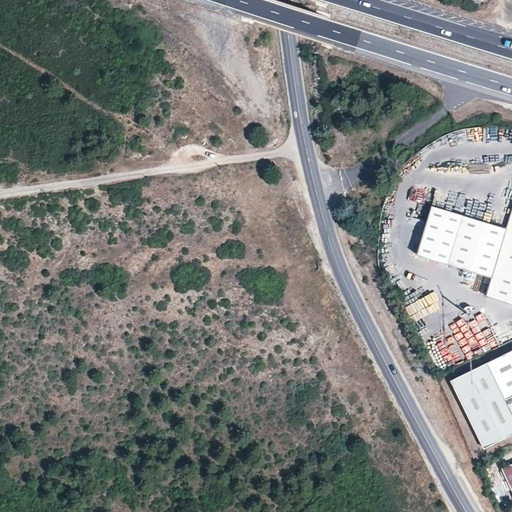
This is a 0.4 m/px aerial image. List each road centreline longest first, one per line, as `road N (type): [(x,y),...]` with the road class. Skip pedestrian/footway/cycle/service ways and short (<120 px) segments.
road 1 (tertiary): [(468,511),(346,286),(306,150)]
road 2 (unclassified): [(306,150),(0,195)]
road 3 (trunk): [(239,0),(511,85)]
road 4 (trunk): [(511,52),(341,0)]
road 5 (tertiary): [(306,150),(285,0)]
